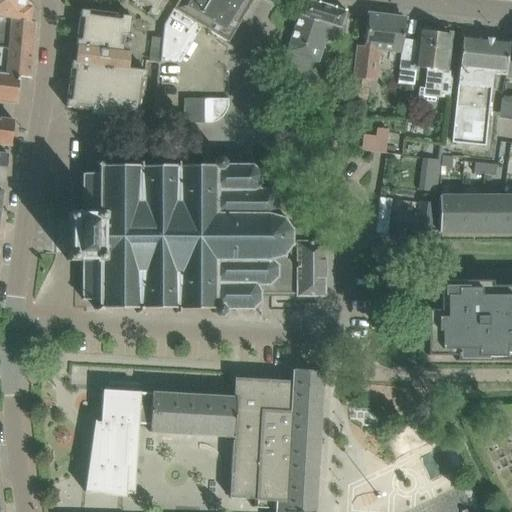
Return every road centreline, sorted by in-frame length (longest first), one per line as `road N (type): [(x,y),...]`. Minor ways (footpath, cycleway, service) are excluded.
road 1 (unclassified): [(12,325),(308,338),(331,330),(340,310),(341,253),(356,236),(362,202),(284,136),(242,135)]
road 2 (residential): [(12,325),(39,121)]
road 3 (unclassified): [(242,135),(145,135),(39,121)]
road 4 (residential): [(25,511),(12,325)]
road 5 (unclassified): [(268,0),(241,52),(242,135)]
road 6 (residential): [(39,121),(49,0)]
